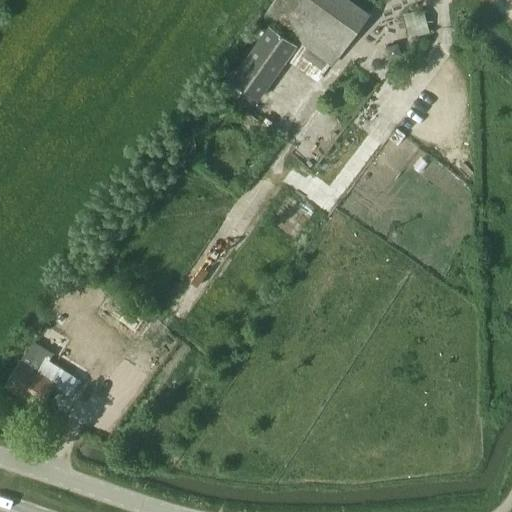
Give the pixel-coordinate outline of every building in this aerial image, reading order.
[(267,26),(229,79),(257,99),(286,60),(318,83),(331,65),(332,66),(371,12),(353,0),(286,0),(293,5),(278,27),(297,41),(294,45),(267,26)] [(402,15),(408,34),(428,28),(422,9),(402,15)] [(339,172),(354,139),(341,133),(326,166),(339,172)] [(287,207),(277,226),(295,235),(305,216),(287,207)] [(36,371),(21,361),(5,385),(40,407),(53,385),(71,396),(81,380),(45,357),(36,371)]
